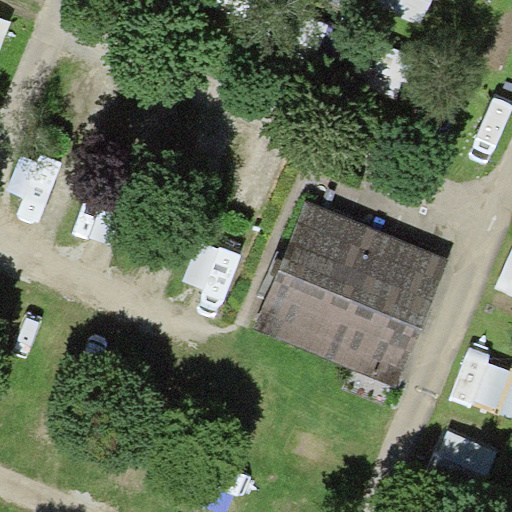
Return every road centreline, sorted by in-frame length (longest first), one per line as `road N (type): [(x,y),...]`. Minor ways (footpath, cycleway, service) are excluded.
road 1 (unknown): [(0,263),(406,418)]
road 2 (track): [(368,511),(511,166)]
road 3 (track): [(63,0),(0,156)]
